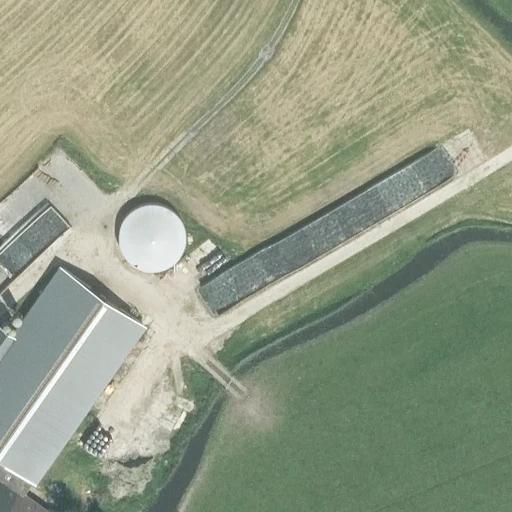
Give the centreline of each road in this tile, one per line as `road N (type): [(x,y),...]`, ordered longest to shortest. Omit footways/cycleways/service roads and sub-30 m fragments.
road 1 (track): [(511,154),(224,326),(178,327),(63,248),(0,308)]
road 2 (track): [(296,0),(250,74),(70,252)]
road 3 (track): [(264,417),(178,327)]
